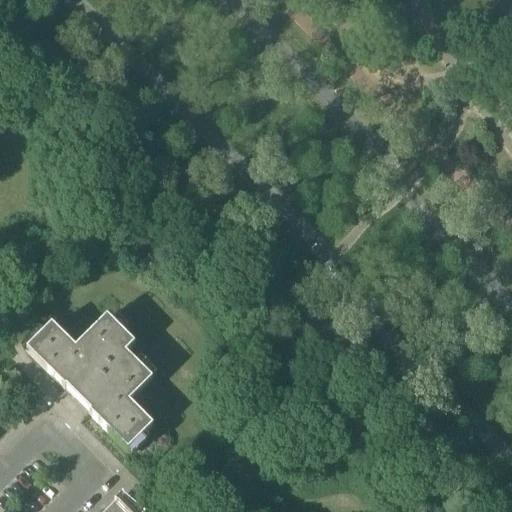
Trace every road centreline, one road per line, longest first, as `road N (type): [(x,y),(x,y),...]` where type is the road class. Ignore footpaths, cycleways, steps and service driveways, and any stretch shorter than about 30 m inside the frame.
road 1 (tertiary): [(70,0),(300,227),(347,298),(511,461)]
road 2 (tertiary): [(511,306),(426,221),(383,154),(230,0)]
road 3 (residential): [(61,511),(96,477),(46,433),(0,478)]
